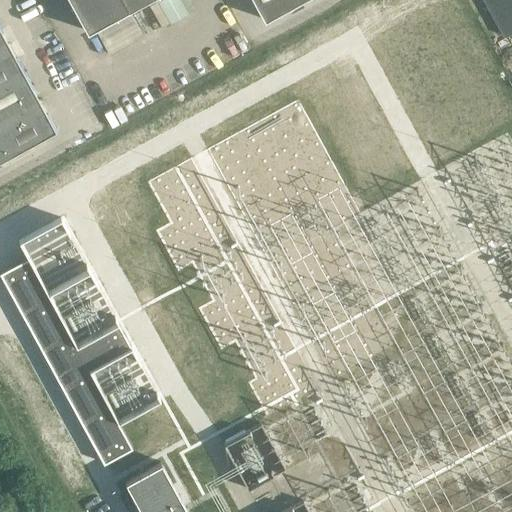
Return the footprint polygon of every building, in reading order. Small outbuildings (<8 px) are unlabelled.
[(61,0),(78,31),(134,0),(61,0)] [(298,0),(252,0),(263,19),(298,0)] [(0,50),(11,47),(0,27),(0,50)] [(0,85),(26,76),(11,47),(0,50),(0,85)] [(0,120),(42,104),(26,76),(0,85),(0,120)] [(0,159),(55,129),(42,104),(0,120),(0,159)] [(33,253),(4,269),(108,460),(137,444),(122,418),(164,395),(66,214),(24,237),(33,253)] [(187,511),(160,461),(125,480),(142,511),(187,511)]
